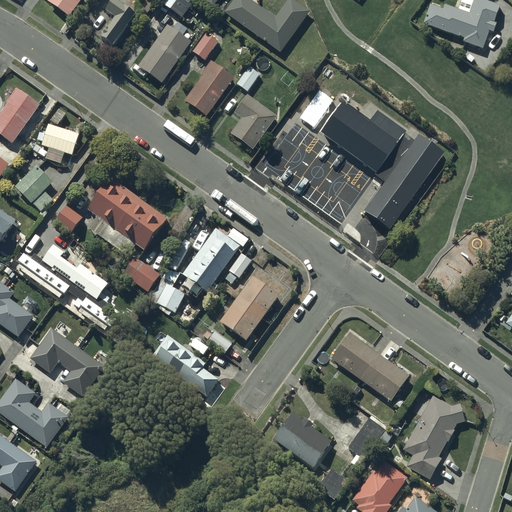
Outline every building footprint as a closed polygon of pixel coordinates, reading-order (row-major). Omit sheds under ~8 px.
[(52,0),(48,6),(70,21),(84,0),(52,0)] [(160,0),(157,4),(182,22),(194,4),(188,0),(160,0)] [(202,0),(212,9),(221,0),(202,0)] [(246,0),(236,0),(225,16),(281,57),(310,15),(290,1),(275,21),(246,0)] [(430,9),(423,28),(465,42),(463,46),(483,53),(489,35),(494,37),(497,28),(494,28),(501,10),(475,1),(475,2),(468,0),(463,0),(458,13),(445,8),(443,13),(430,9)] [(103,40),(101,44),(113,52),(136,22),(115,6),(107,17),(115,24),(114,26),(111,24),(100,38),(103,40)] [(167,30),(139,71),(162,87),(191,46),(167,30)] [(206,37),(193,55),(205,64),(218,46),(206,37)] [(211,66),(202,79),(203,80),(185,106),(207,121),(234,82),(211,66)] [(249,71),(237,87),(247,95),(259,78),(249,71)] [(16,93),(7,106),(8,107),(0,118),(0,139),(12,148),(39,110),(16,93)] [(247,100),(235,118),(242,122),(231,139),(253,154),(276,120),(247,100)] [(368,127),(344,110),(323,140),(388,185),(366,218),(390,235),(441,161),(376,116),(368,127)] [(49,128),(42,150),(72,159),(79,138),(49,128)] [(0,161),(0,179),(8,168),(0,161)] [(37,170),(15,191),(31,208),(32,206),(40,215),(53,204),(44,195),(53,187),(37,170)] [(111,184),(89,216),(98,222),(89,233),(128,261),(136,250),(145,256),(168,224),(111,184)] [(67,210),(54,226),(71,238),(83,222),(67,210)] [(0,248),(16,226),(0,214),(0,248)] [(220,233),(219,234),(217,233),(182,279),(206,297),(241,251),(226,239),(227,238),(220,233)] [(20,268),(17,272),(60,302),(62,299),(63,299),(67,294),(77,301),(73,307),(80,312),(78,315),(105,334),(107,331),(109,333),(116,323),(108,318),(112,313),(109,311),(110,309),(100,301),(109,289),(80,269),(77,274),(76,273),(82,264),(72,257),(66,266),(61,262),(65,257),(54,250),(44,264),(35,258),(32,263),(25,258),(18,267),(20,268)] [(241,258),(230,274),(239,281),(251,264),(241,258)] [(136,261),(124,279),(149,296),(161,278),(136,261)] [(252,282),(219,327),(246,346),(279,301),(252,282)] [(0,327),(18,341),(33,319),(10,302),(14,296),(0,285),(0,327)] [(183,297),(167,288),(154,312),(172,322),(183,302),(181,301),(183,297)] [(52,332),(29,362),(50,377),(58,366),(71,375),(63,386),(82,401),(104,371),(52,332)] [(208,346),(225,357),(231,348),(215,336),(208,346)] [(168,339),(152,362),(211,405),(224,387),(190,363),(194,358),(168,339)] [(350,339),(332,364),(391,406),(409,380),(350,339)] [(16,383),(0,404),(0,417),(47,451),(69,421),(49,406),(42,416),(29,406),(36,397),(16,383)] [(452,410),(433,399),(404,454),(413,459),(407,471),(431,484),(442,463),(439,461),(447,445),(450,446),(455,435),(454,435),(458,428),(466,426),(461,407),(452,410)] [(293,417),(274,444),(313,472),(332,445),(312,431),(314,429),(305,422),(303,425),(293,417)] [(369,422),(349,451),(365,463),(386,435),(369,422)] [(0,438),(0,468),(3,471),(0,474),(0,484),(15,496),(37,466),(0,438)] [(338,465),(319,492),(335,504),(349,485),(341,479),(347,471),(338,465)] [(375,475),(353,505),(359,509),(357,511),(390,511),(392,510),(389,508),(398,497),(397,496),(407,482),(384,465),(376,476),(375,475)] [(430,511),(416,502),(409,511),(404,511),(403,511),(402,511),(430,511)]
